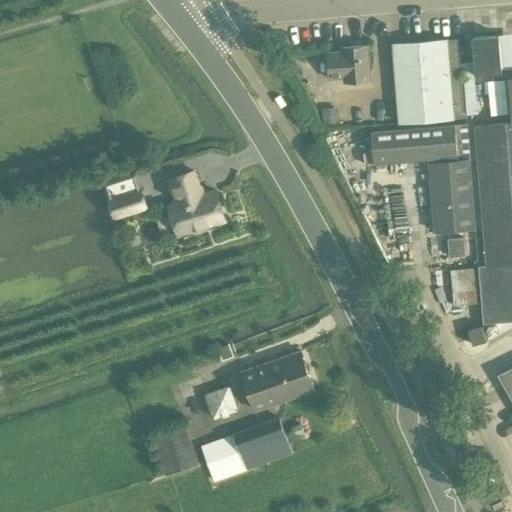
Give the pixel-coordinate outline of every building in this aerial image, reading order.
[(470,35),(474,76),(498,74),(494,33),(470,35)] [(390,42),(395,122),(465,118),(460,38),(390,42)] [(339,78),(340,82),(368,80),(366,44),(338,46),(338,51),(329,52),(330,79),(339,78)] [(463,62),(467,113),(479,112),(478,100),(477,100),(477,96),(487,95),(486,83),(474,84),(472,61),(463,62)] [(475,125),(486,266),(511,263),(511,76),(506,77),(509,122),(475,125)] [(455,124),(370,131),(372,164),(429,160),(435,231),(475,228),(470,159),(467,123),(455,124)] [(171,206),(180,236),(226,222),(216,192),(203,196),(196,173),(171,181),(178,204),(171,206)] [(141,190),(111,200),(117,219),(147,209),(141,190)] [(448,238),(450,257),(466,255),(464,237),(448,238)] [(511,263),(486,266),(479,266),(484,322),(511,320),(511,263)] [(451,270),(454,305),(477,303),(474,268),(451,270)] [(467,330),(471,345),(486,341),(481,326),(467,330)] [(234,356),(229,343),(218,347),(222,360),(234,356)] [(301,350),(242,371),(257,410),(315,389),(301,350)] [(511,366),(498,374),(505,389),(510,386),(511,389),(511,366)] [(206,393),(215,419),(239,410),(230,385),(206,393)] [(203,444),(216,481),(294,453),(281,416),(203,444)] [(200,464),(187,425),(153,437),(167,476),(200,464)] [(292,430),(295,440),(306,437),(303,426),(292,430)]
